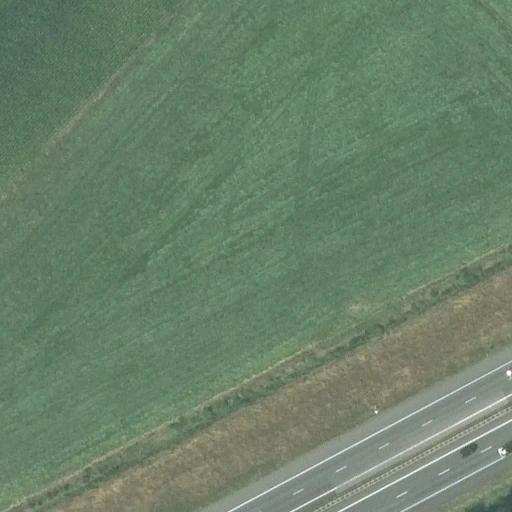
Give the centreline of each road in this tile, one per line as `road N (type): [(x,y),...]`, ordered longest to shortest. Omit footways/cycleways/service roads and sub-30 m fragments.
road 1 (motorway): [(511,377),(263,511)]
road 2 (motorway): [(371,511),(511,436)]
